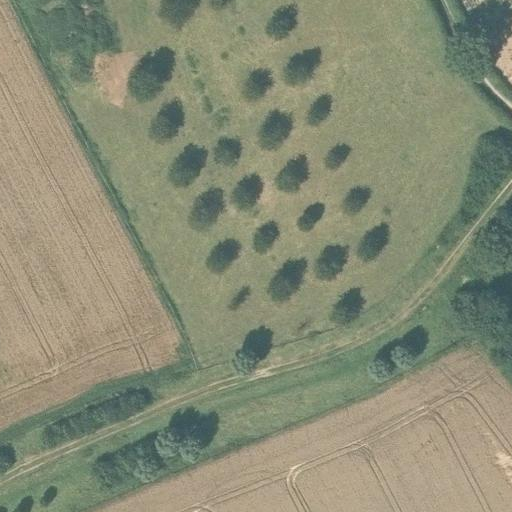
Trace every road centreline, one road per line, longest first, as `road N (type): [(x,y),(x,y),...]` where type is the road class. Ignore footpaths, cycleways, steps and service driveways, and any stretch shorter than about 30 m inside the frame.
road 1 (track): [(511,188),(436,282),(368,338),(168,404),(0,480)]
road 2 (track): [(511,109),(471,68),(440,0)]
